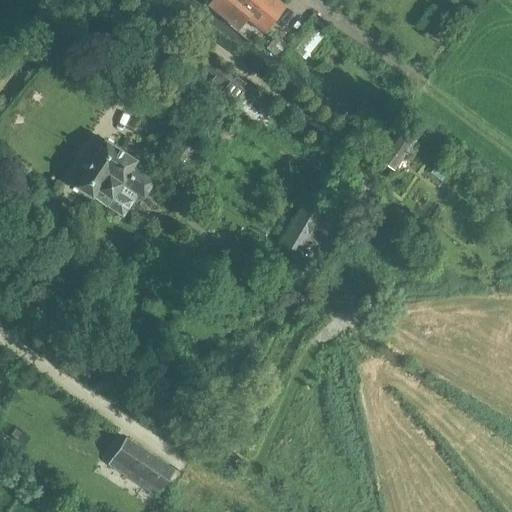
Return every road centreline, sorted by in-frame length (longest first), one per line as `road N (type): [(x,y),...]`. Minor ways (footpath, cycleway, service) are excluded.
road 1 (track): [(187,464),(0,335)]
road 2 (track): [(425,88),(311,0)]
